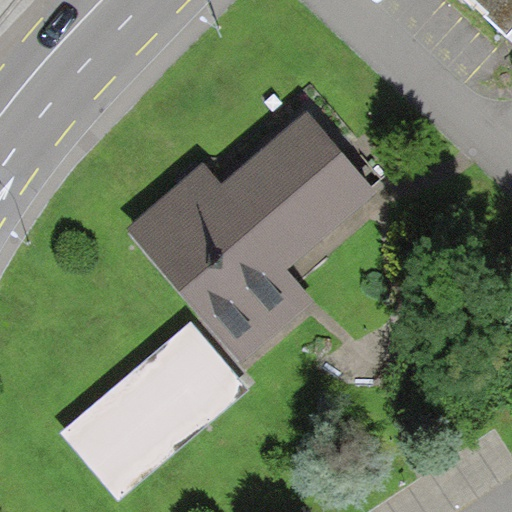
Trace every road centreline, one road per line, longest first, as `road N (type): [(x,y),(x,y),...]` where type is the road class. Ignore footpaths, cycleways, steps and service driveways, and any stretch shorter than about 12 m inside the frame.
road 1 (residential): [(339,0),(511,173)]
road 2 (primary): [(0,136),(117,0)]
